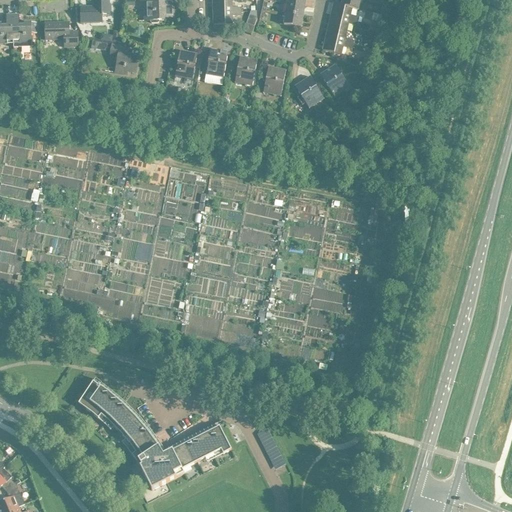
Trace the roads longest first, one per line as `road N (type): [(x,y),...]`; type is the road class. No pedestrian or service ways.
road 1 (primary): [(511,122),(420,453)]
road 2 (residential): [(279,511),(278,487),(246,426),(134,390)]
road 3 (primary): [(460,466),(511,286)]
road 4 (residential): [(194,33),(301,52),(312,46),(320,0)]
road 5 (tertiary): [(119,511),(67,447),(0,404)]
road 6 (residential): [(194,33),(161,35),(141,124),(166,128)]
